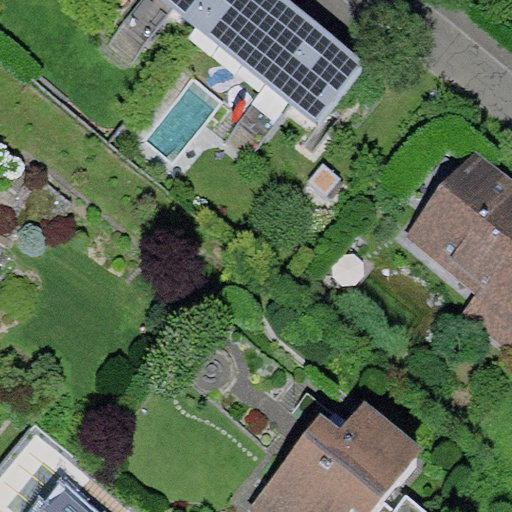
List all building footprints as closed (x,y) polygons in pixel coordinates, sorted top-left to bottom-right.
[(237,0),(147,0),(201,44),(237,0)] [(366,87),(261,0),(237,0),(201,44),(319,142),(366,87)] [(511,355),(511,196),(475,167),(413,242),(485,301),(469,320),(511,355)] [(371,511),(422,447),(361,400),(340,427),(322,413),(247,510),(249,511),(349,511),(352,509),(356,511),(371,511)] [(424,511),(405,497),(392,511),(424,511)]
